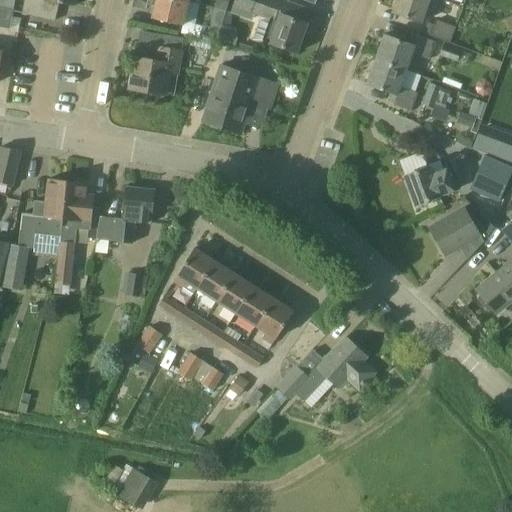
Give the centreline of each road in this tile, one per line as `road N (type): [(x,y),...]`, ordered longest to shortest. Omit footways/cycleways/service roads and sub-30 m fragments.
road 1 (track): [(435,332),(424,346),(415,394),(296,476),(258,488),(165,487)]
road 2 (residential): [(511,404),(282,195)]
road 3 (residential): [(282,195),(356,0)]
road 4 (residential): [(282,195),(220,168),(82,143)]
road 5 (residential): [(104,0),(82,143)]
